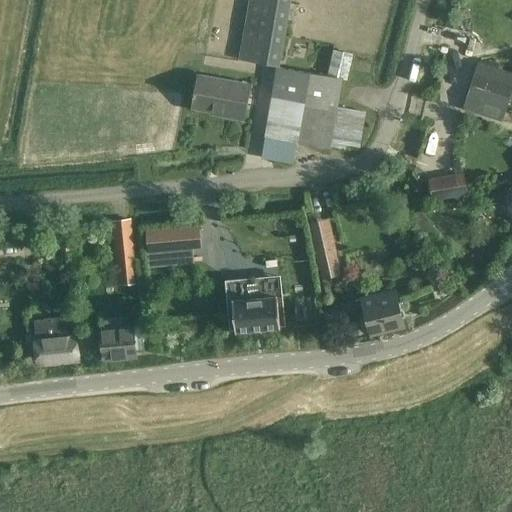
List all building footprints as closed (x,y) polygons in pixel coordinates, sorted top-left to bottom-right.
[(248,0),(239,59),(280,65),(291,0),(248,0)] [(264,136),(331,149),(344,79),(348,80),(353,53),(332,49),(327,76),(277,66),(264,136)] [(222,114),(244,118),(250,85),(199,76),(194,106),(223,111),(222,114)] [(463,109),(502,122),(510,98),(471,85),(463,109)] [(459,194),(456,174),(430,177),(433,198),(459,194)] [(511,188),(503,196),(511,205),(511,188)] [(396,204),(430,247),(439,241),(440,235),(420,209),(418,211),(407,195),(396,204)] [(308,222),(322,278),(340,274),(339,270),(333,244),(327,218),(308,222)] [(200,224),(148,230),(150,250),(202,244),(200,224)] [(133,240),(116,243),(119,267),(136,265),(133,240)] [(21,278),(25,273),(25,269),(21,265),(15,272),(21,278)] [(371,336),(403,328),(394,290),(362,298),(362,299),(354,301),(358,318),(366,316),(371,336)] [(232,300),(235,332),(280,328),(277,296),(232,300)] [(319,306),(323,329),(349,326),(347,309),(325,312),(324,305),(319,306)] [(36,340),(38,366),(79,362),(76,336),(75,336),(72,317),(35,321),(37,340),(36,340)] [(101,329),(104,361),(136,357),(135,350),(144,349),(143,336),(140,336),(139,325),(101,329)]
